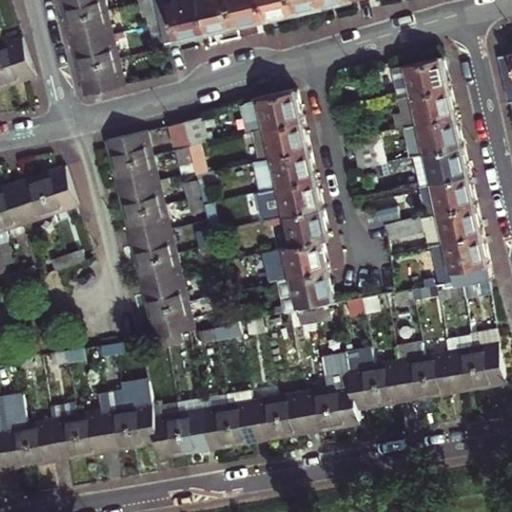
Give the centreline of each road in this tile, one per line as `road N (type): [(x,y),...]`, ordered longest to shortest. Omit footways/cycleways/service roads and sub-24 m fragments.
road 1 (residential): [(511,439),(86,511)]
road 2 (residential): [(72,125),(311,54)]
road 3 (residential): [(311,54),(358,262)]
road 4 (residential): [(72,125),(127,327)]
road 5 (residential): [(464,13),(511,208)]
road 6 (residential): [(311,54),(464,13)]
road 7 (residential): [(72,125),(41,0)]
